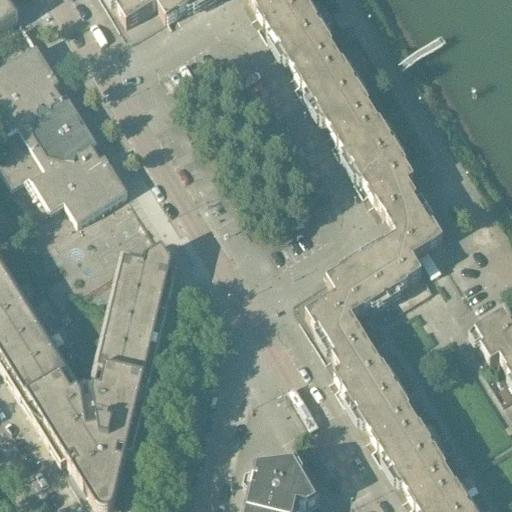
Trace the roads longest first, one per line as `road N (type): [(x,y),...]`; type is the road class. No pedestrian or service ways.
road 1 (residential): [(119,97),(201,46),(240,44),(342,196),(339,241),(244,304)]
road 2 (residential): [(244,304),(119,97)]
road 3 (residential): [(370,511),(251,318)]
road 4 (residential): [(205,511),(251,318)]
